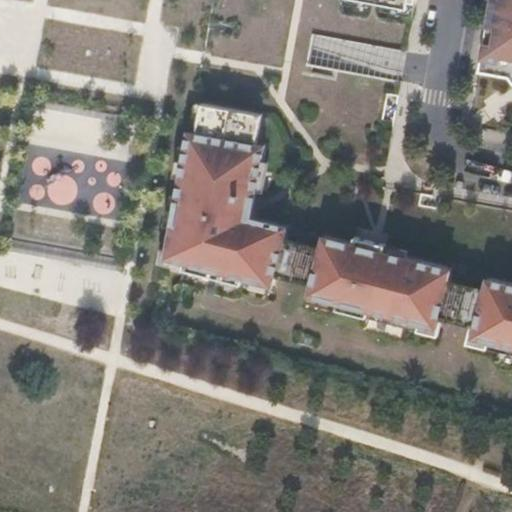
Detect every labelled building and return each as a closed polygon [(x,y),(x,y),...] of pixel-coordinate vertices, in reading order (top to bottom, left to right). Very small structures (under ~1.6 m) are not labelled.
[(355,0),(407,9),(408,0),(355,0)] [(511,0),(492,0),(478,72),(510,79),(511,81),(511,0)] [(329,66),(332,38),(312,36),(309,64),(329,66)] [(202,104),(200,116),(196,133),(188,132),(183,162),(176,160),(172,178),(180,179),(174,211),(167,210),(163,227),(171,228),(165,259),(184,264),(182,271),(241,285),(242,279),(272,286),(275,276),(284,238),(286,233),(286,228),(251,218),(265,146),(256,145),(262,115),(202,104)] [(310,285),(308,296),(337,303),(335,310),(395,325),(396,318),(418,323),(416,331),(438,336),(439,329),(436,329),(438,318),(448,280),(451,270),(406,258),(383,252),(385,246),(354,238),(352,244),(323,237),(320,247),(310,285)] [(275,276),(310,285),(320,247),(284,238),(275,276)] [(383,252),(406,258),(407,251),(385,246),(383,252)] [(474,328),(471,327),(466,344),(487,349),(489,341),(511,346),(511,347),(510,354),(511,354),(511,284),(487,279),(484,289),(474,328)] [(484,289),(448,280),(438,318),(471,327),(474,328),(484,289)] [(337,303),(308,296),(306,302),(335,310),(337,303)] [(395,325),(416,331),(418,323),(396,318),(395,325)] [(487,349),(510,354),(511,347),(511,346),(489,341),(487,349)]
